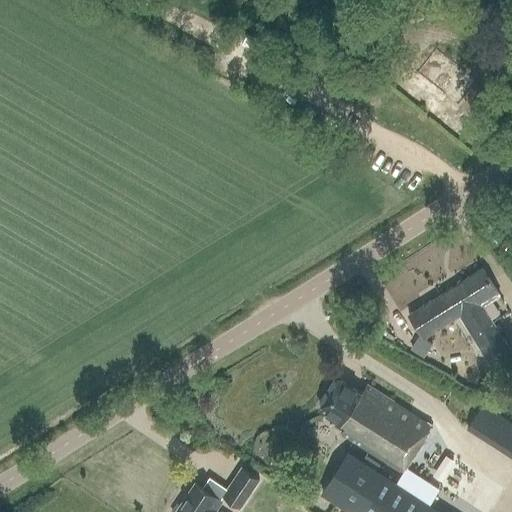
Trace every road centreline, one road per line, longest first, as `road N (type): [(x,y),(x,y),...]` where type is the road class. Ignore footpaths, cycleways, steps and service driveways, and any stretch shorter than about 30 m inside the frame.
road 1 (tertiary): [(0,486),(511,166)]
road 2 (track): [(469,192),(143,0)]
